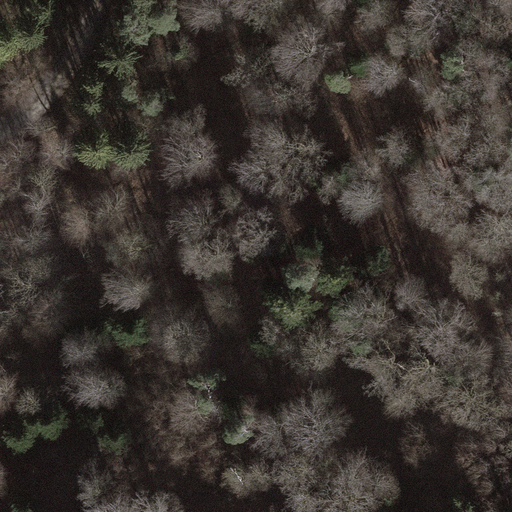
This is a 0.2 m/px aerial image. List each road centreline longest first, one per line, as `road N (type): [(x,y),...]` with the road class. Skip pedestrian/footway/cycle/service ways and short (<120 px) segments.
road 1 (track): [(0,135),(57,85),(97,0)]
road 2 (track): [(427,511),(449,493),(511,370)]
